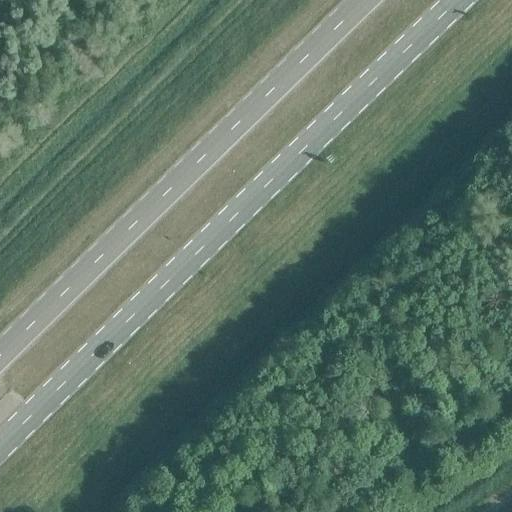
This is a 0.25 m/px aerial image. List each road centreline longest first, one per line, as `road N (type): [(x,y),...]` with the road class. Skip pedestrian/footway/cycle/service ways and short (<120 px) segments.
road 1 (trunk): [(0,445),(457,0)]
road 2 (trunk): [(366,0),(0,356)]
